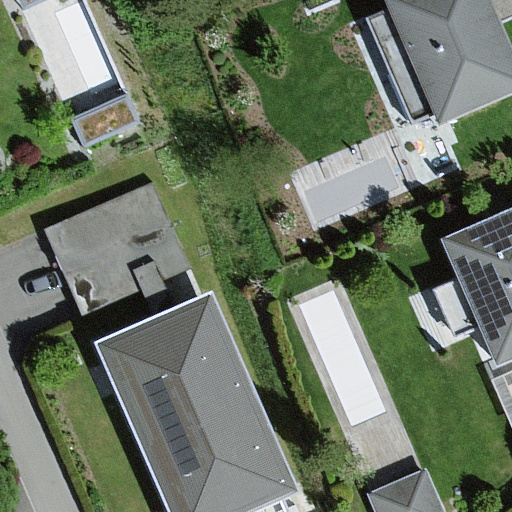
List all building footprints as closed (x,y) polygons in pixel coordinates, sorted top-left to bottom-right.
[(492,0),(384,0),(387,6),(369,14),(414,120),(438,110),(443,122),(511,92),(511,46),(501,20),(492,0)] [(511,0),(492,0),(501,20),(511,15),(511,0)] [(129,94),(74,119),(86,146),(141,122),(129,94)] [(153,180),(48,229),(86,310),(192,261),(153,180)] [(511,208),(444,238),(499,363),(511,357),(511,208)] [(456,343),(483,331),(462,285),(435,297),(456,343)] [(214,297),(97,346),(167,511),(258,511),(298,495),(214,297)] [(511,372),(496,379),(511,413),(511,372)] [(443,511),(425,467),(369,491),(377,511),(443,511)]
